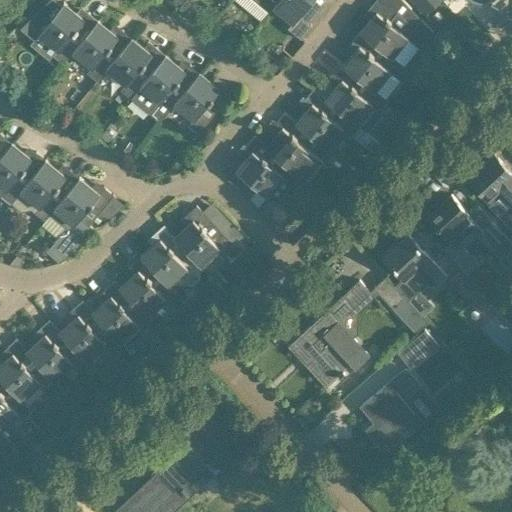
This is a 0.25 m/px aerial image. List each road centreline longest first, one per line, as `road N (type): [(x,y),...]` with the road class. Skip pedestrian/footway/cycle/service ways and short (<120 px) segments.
road 1 (residential): [(293,270),(511,66)]
road 2 (residential): [(5,511),(207,347)]
road 3 (unclassified): [(360,511),(207,347)]
road 4 (residential): [(155,201),(93,154),(0,107)]
road 5 (residential): [(264,97),(203,43),(118,0)]
road 6 (residential): [(155,201),(74,272),(47,283),(18,282)]
road 7 (residential): [(264,97),(350,0)]
road 8 (residential): [(293,270),(206,186)]
